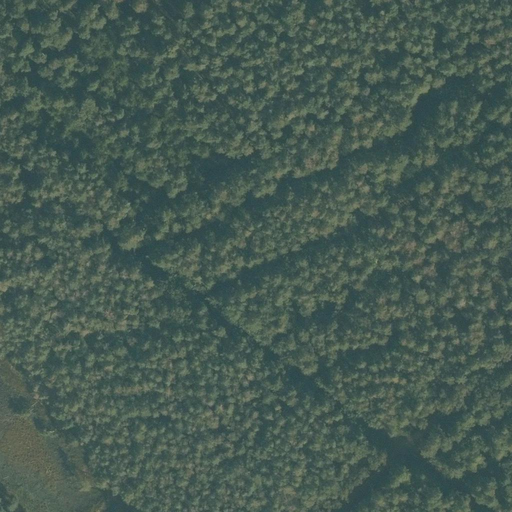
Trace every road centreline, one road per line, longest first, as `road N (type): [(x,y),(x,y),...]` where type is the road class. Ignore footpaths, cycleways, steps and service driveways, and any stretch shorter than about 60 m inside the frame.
road 1 (track): [(402,444),(61,196),(0,142)]
road 2 (track): [(172,0),(119,16),(79,42),(0,114)]
road 3 (track): [(402,444),(511,340)]
